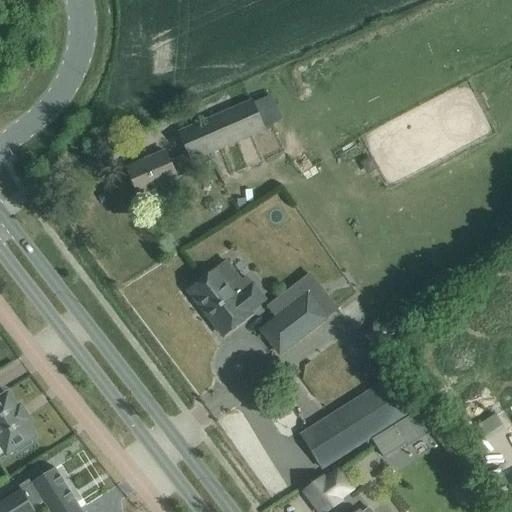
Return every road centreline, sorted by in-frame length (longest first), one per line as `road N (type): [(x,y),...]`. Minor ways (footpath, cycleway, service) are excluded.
road 1 (tertiary): [(229,511),(0,210)]
road 2 (tertiary): [(0,248),(200,511)]
road 3 (unclassified): [(0,149),(38,122),(69,82),(79,50),(78,0)]
